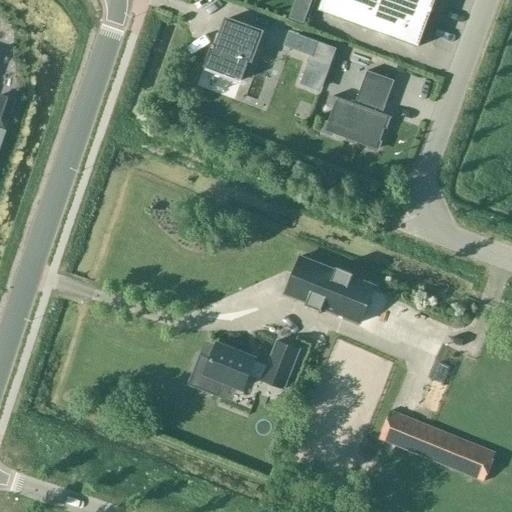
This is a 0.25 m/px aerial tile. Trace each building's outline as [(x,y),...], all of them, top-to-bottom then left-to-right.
[(430,0),(321,0),(318,10),(418,47),(419,43),(416,42),(430,0)] [(251,61),(261,32),(226,19),(216,46),(211,45),(203,67),(240,81),(248,60),(251,61)] [(394,81),(367,71),(354,103),(333,95),(333,97),(336,98),(324,130),(377,150),(384,128),(377,126),(381,115),(392,118),(392,117),(382,113),(394,81)] [(13,100),(0,95),(0,126),(4,128),(13,100)] [(511,96),(484,173),(511,183),(511,96)] [(285,294),(360,324),(375,286),(352,277),(353,274),(336,267),(335,270),(300,257),(285,294)] [(253,359),(218,345),(206,340),(188,385),(232,402),(238,387),(242,388),(247,375),(284,390),(300,350),(277,340),(267,366),(253,361),(253,359)] [(390,411),(379,439),(484,481),(495,453),(390,411)]
